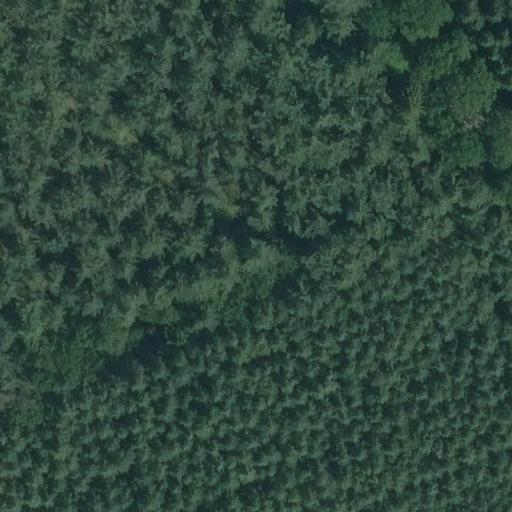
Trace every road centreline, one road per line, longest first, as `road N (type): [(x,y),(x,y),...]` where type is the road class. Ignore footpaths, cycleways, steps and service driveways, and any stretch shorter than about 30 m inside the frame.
road 1 (unclassified): [(511,186),(387,0)]
road 2 (track): [(309,511),(511,429)]
